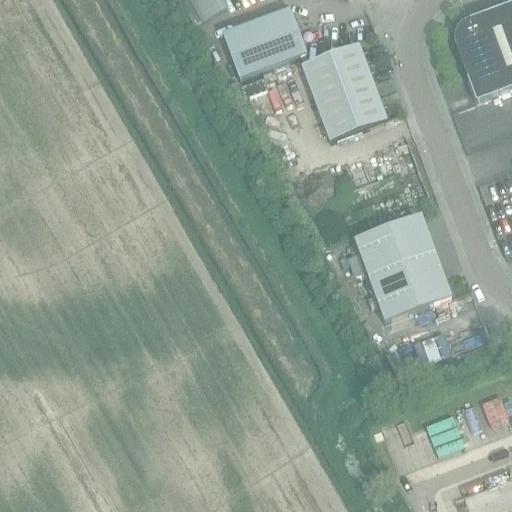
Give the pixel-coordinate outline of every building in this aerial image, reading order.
[(176,0),(193,28),(230,8),(225,0),(176,0)] [(454,46),(455,50),(467,82),(477,106),(511,93),(511,8),(470,24),(467,25),(464,26),(461,29),(458,32),(455,38),(454,42),(454,46)] [(223,38),(239,84),(307,58),(290,13),(223,38)] [(330,147),(388,126),(359,49),(302,71),(330,147)] [(355,246),(385,328),(430,312),(430,311),(452,303),(442,277),(443,276),(422,221),(355,246)]
